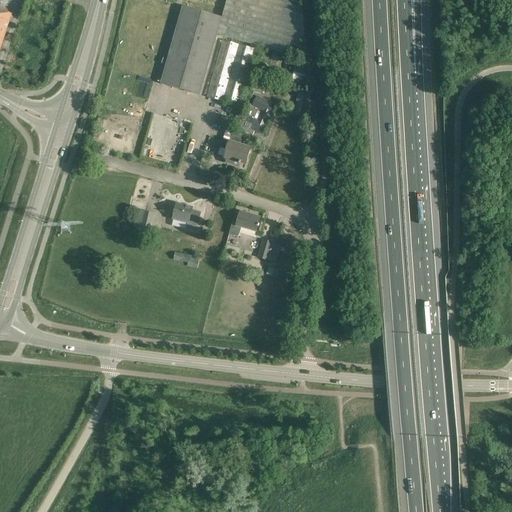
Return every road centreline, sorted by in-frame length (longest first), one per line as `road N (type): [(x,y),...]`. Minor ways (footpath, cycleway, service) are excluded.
road 1 (motorway): [(378,0),(416,511)]
road 2 (motorway): [(440,511),(407,77)]
road 3 (unclassified): [(301,377),(309,260),(298,223),(275,207),(119,165)]
road 4 (unclassified): [(511,386),(301,377)]
road 5 (secondary): [(0,321),(62,128)]
road 6 (unclassified): [(301,377),(114,354)]
road 7 (unclassified): [(42,511),(104,399),(114,354)]
road 8 (secondary): [(62,128),(100,0)]
